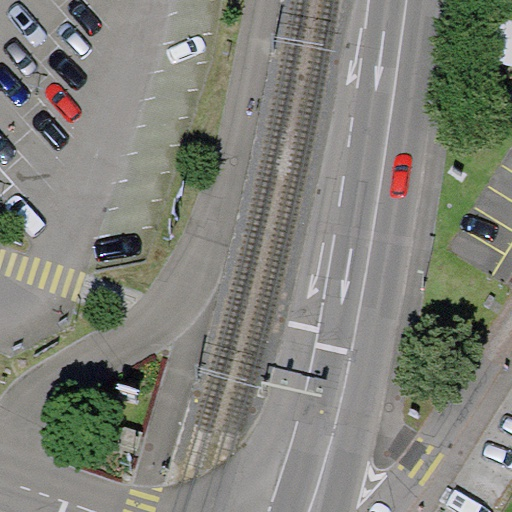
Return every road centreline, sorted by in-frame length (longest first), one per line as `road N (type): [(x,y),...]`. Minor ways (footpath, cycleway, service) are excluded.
road 1 (secondary): [(391,0),(341,337),(300,511)]
road 2 (residential): [(351,511),(491,381),(511,348)]
